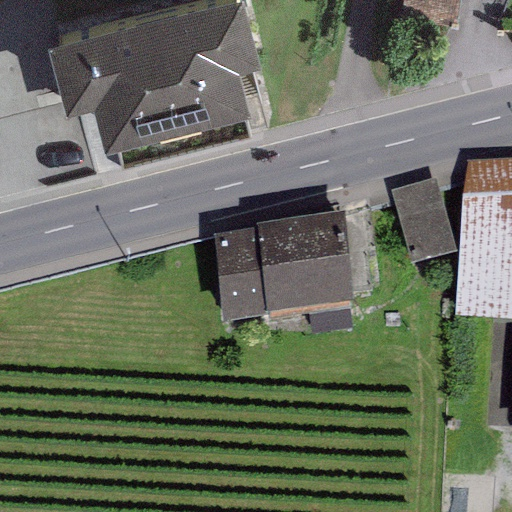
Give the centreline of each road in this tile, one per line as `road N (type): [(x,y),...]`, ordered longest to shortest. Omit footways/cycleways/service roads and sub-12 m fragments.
road 1 (primary): [(511,131),(0,252)]
road 2 (unknown): [(358,167),(375,0)]
